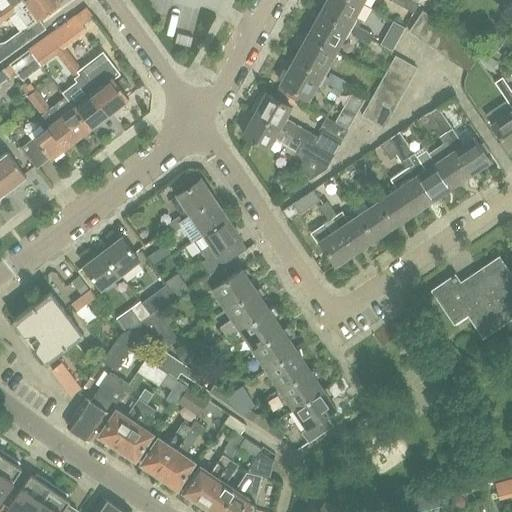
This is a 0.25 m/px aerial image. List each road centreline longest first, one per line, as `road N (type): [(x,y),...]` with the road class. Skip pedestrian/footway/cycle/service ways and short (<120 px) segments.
road 1 (residential): [(0,273),(133,175),(194,117)]
road 2 (residential): [(333,315),(194,117)]
road 3 (residential): [(333,315),(511,193)]
road 4 (residential): [(162,511),(0,399)]
road 5 (residential): [(194,117),(110,0)]
road 6 (residential): [(194,117),(267,0)]
